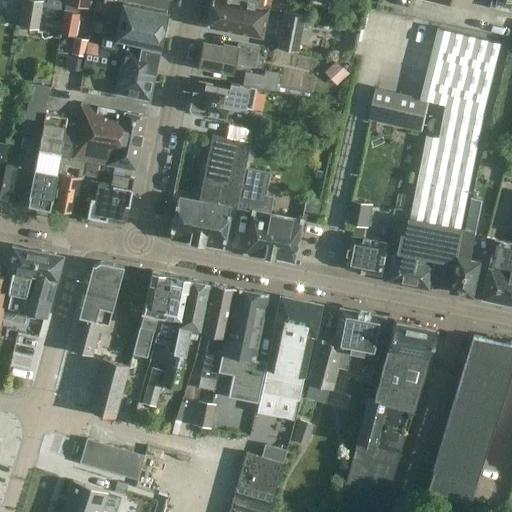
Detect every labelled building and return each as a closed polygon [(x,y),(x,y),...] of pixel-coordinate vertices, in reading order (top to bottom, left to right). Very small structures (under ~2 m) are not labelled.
[(21,0),(18,25),(38,29),(42,6),(43,0),(42,0),(21,0)] [(43,0),(42,6),(61,10),(62,0),(43,0)] [(65,0),(65,3),(64,10),(62,9),(58,32),(75,36),(80,13),(77,12),(79,5),(89,7),(89,0),(65,0)] [(246,4),(227,0),(211,0),(206,26),(263,37),(269,8),(269,7),(246,3),(246,4)] [(501,9),(503,0),(494,0),(492,7),(501,9)] [(511,0),(503,0),(501,9),(509,12),(511,1),(511,0)] [(114,38),(159,47),(166,11),(122,2),(114,38)] [(276,47),(298,51),(304,16),(283,11),(276,47)] [(411,216),(462,226),(483,112),(501,43),(452,30),(433,100),(446,104),(440,137),(426,134),(411,216)] [(120,60),(114,92),(149,99),(158,51),(130,45),(130,42),(103,36),(99,56),(120,60)] [(72,52),(85,54),(88,39),(75,37),(72,52)] [(89,40),(87,49),(98,51),(100,42),(89,40)] [(203,41),(198,67),(232,73),(234,62),(254,66),(258,47),(238,43),(237,46),(222,43),(222,45),(203,41)] [(349,74),(336,59),(323,70),(337,85),(349,74)] [(241,84),(256,87),(274,91),(278,72),(264,69),(263,75),(245,71),(241,84)] [(33,72),(32,80),(48,83),(49,74),(33,72)] [(256,87),(241,84),(230,82),(228,87),(200,82),(198,91),(193,91),(190,106),(192,110),(224,117),(226,107),(239,109),(239,107),(251,109),(256,87)] [(21,132),(40,136),(49,87),(31,83),(21,132)] [(401,92),(376,86),(369,117),(421,129),(428,98),(401,92)] [(107,163),(135,169),(145,115),(82,103),(71,155),(107,163)] [(58,161),(59,152),(65,122),(67,115),(45,111),(26,203),(49,207),(58,161)] [(65,122),(59,152),(70,154),(76,125),(65,122)] [(245,166),(252,131),(235,127),(232,138),(214,134),(200,201),(178,196),(169,236),(222,247),(231,203),(237,204),(245,166)] [(16,164),(5,161),(0,185),(0,197),(8,199),(21,202),(28,167),(29,166),(34,139),(21,136),(16,164)] [(0,184),(5,161),(8,143),(0,141),(0,184)] [(74,212),(81,176),(85,159),(61,154),(50,207),(74,212)] [(102,163),(86,160),(83,174),(99,177),(102,163)] [(301,219),(269,213),(273,195),(265,194),(269,171),(245,166),(237,204),(236,207),(252,210),(243,251),(293,261),(301,220),(301,219)] [(132,177),(112,173),(110,183),(87,178),(83,199),(89,200),(86,214),(104,217),(104,214),(119,217),(123,205),(125,204),(132,177)] [(471,198),(464,228),(477,231),(483,201),(471,198)] [(374,204),(352,199),(347,220),(355,222),(353,231),(352,239),(362,241),(365,224),(369,225),(374,204)] [(301,219),(301,220),(315,223),(319,203),(305,200),(301,219)] [(454,276),(458,255),(464,228),(411,217),(408,234),(404,233),(400,250),(396,250),(390,280),(406,283),(407,282),(418,284),(431,287),(434,272),(438,273),(454,276)] [(475,295),(482,260),(471,258),(477,231),(464,228),(458,255),(459,256),(452,290),(475,295)] [(387,247),(362,241),(352,239),(346,266),(382,274),(387,247)] [(511,242),(497,239),(484,299),(511,304),(511,242)] [(38,257),(39,251),(11,246),(7,269),(10,270),(8,279),(2,306),(9,308),(12,296),(16,297),(17,292),(26,294),(35,256),(38,257)] [(54,253),(39,251),(38,257),(35,256),(26,294),(17,292),(16,297),(12,296),(9,308),(2,306),(0,316),(0,317),(23,324),(26,311),(45,316),(59,263),(54,253)] [(123,265),(99,260),(92,264),(70,349),(91,354),(99,321),(107,323),(123,265)] [(156,313),(160,313),(170,273),(151,269),(143,308),(130,358),(136,359),(137,354),(145,356),(156,313)] [(160,313),(158,320),(160,320),(169,322),(166,338),(164,347),(167,347),(167,351),(172,352),(188,277),(170,273),(160,313)] [(171,353),(183,355),(189,326),(198,327),(207,281),(188,277),(172,352),(171,353)] [(200,374),(197,385),(213,388),(215,378),(218,370),(233,286),(230,285),(210,281),(200,331),(208,332),(200,374)] [(266,293),(233,286),(218,370),(232,373),(227,394),(257,401),(265,360),(253,358),(266,293)] [(294,298),(280,295),(273,326),(275,327),(261,392),(262,392),(258,410),(291,418),(295,399),(298,400),(312,335),(315,335),(321,304),(299,299),(298,302),(294,301),(294,298)] [(317,338),(316,340),(315,346),(306,382),(308,383),(328,388),(332,388),(337,366),(346,367),(350,350),(378,356),(384,317),(339,307),(334,341),(317,338)] [(345,486),(344,488),(353,490),(384,498),(433,328),(415,323),(394,318),(373,397),(368,396),(345,486)] [(503,390),(506,390),(511,361),(511,345),(472,337),(427,486),(469,499),(503,390)] [(183,355),(171,353),(161,382),(177,386),(183,355)] [(101,357),(87,409),(114,417),(121,394),(128,365),(101,357)] [(164,370),(151,366),(142,402),(154,406),(164,370)] [(214,403),(200,400),(195,424),(209,427),(214,403)] [(291,439),(307,444),(313,424),(297,419),(291,439)] [(90,465),(97,441),(86,437),(78,462),(90,465)] [(109,444),(97,441),(90,465),(102,469),(109,444)] [(262,457),(282,462),(286,449),(266,443),(262,457)] [(113,472),(120,448),(109,444),(102,469),(113,472)] [(131,451),(120,448),(113,472),(124,476),(131,451)] [(131,451),(124,476),(135,479),(138,471),(141,460),(143,455),(131,451)] [(268,511),(283,462),(282,462),(262,457),(245,452),(228,511),(268,511)] [(72,480),(63,508),(75,511),(100,511),(107,491),(72,480)] [(117,481),(114,491),(123,494),(126,484),(117,481)] [(342,485),(334,511),(379,511),(384,498),(353,490),(344,488),(345,486),(342,485)] [(161,511),(164,498),(145,493),(140,511),(161,511)]
